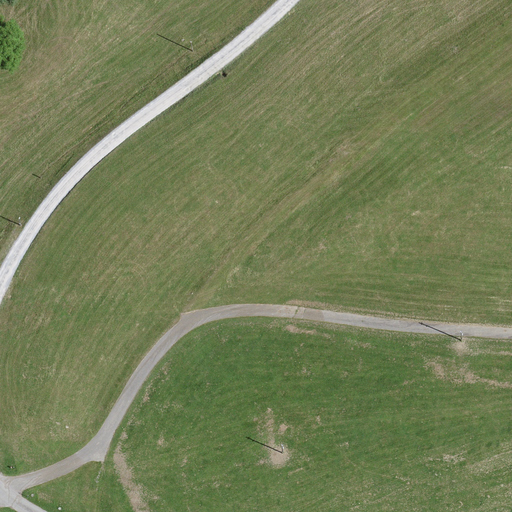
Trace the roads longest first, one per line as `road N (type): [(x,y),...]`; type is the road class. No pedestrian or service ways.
road 1 (track): [(511,328),(297,308),(198,314),(157,346),(95,446),(68,465),(0,486)]
road 2 (track): [(0,289),(51,204),(114,139),(291,0)]
